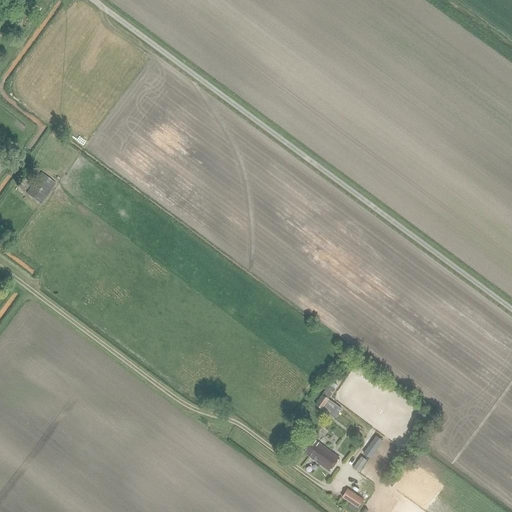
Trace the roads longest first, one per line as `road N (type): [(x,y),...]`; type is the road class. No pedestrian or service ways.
road 1 (unclassified): [(511,310),(91,0)]
road 2 (unknown): [(0,270),(176,408),(220,420),(266,453)]
